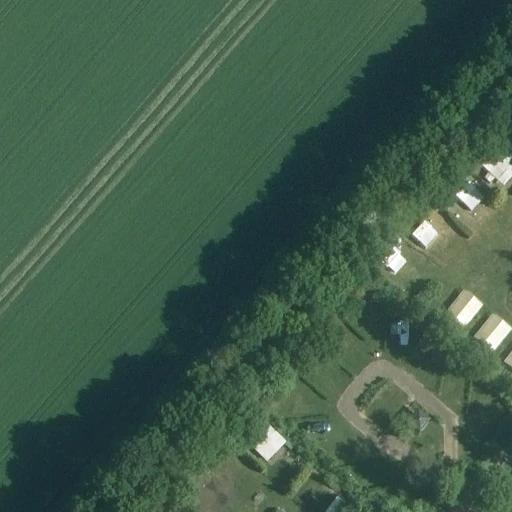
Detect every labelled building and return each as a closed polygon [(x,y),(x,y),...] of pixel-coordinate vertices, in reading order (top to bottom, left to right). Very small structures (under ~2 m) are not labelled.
[(474,169),(492,181),(504,164),(487,151),(474,169)] [(468,209),(475,191),(454,183),(447,201),(468,209)] [(423,252),(434,233),(415,222),(404,241),(423,252)] [(389,255),(376,269),(399,289),(412,275),(389,255)] [(379,317),(374,296),(353,301),(358,323),(379,317)] [(443,300),(426,316),(441,331),(457,316),(443,300)] [(360,409),(366,398),(346,389),(341,400),(360,409)] [(263,402),(269,411),(283,403),(277,393),(263,402)] [(236,446),(255,466),(271,451),(251,431),(236,446)] [(384,481),(370,497),(385,510),(399,494),(384,481)] [(202,511),(205,511),(214,507),(200,485),(190,492),(202,511)]
